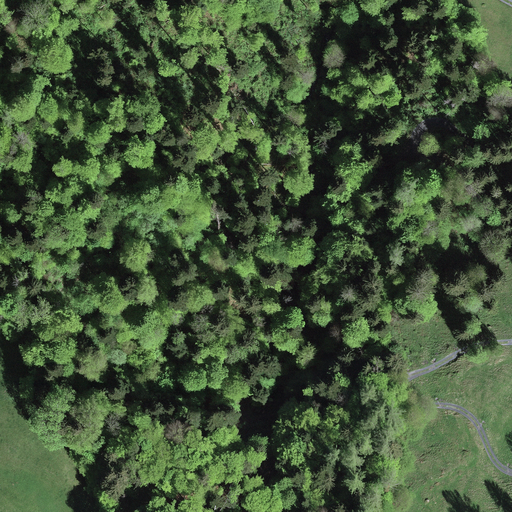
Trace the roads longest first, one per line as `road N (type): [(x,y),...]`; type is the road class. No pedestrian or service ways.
road 1 (track): [(511,473),(490,455),(469,414),(412,405),(401,394),(410,375),(511,342)]
road 2 (track): [(511,215),(487,208),(421,150),(417,135),(428,122),(446,125),(497,156),(511,152)]
